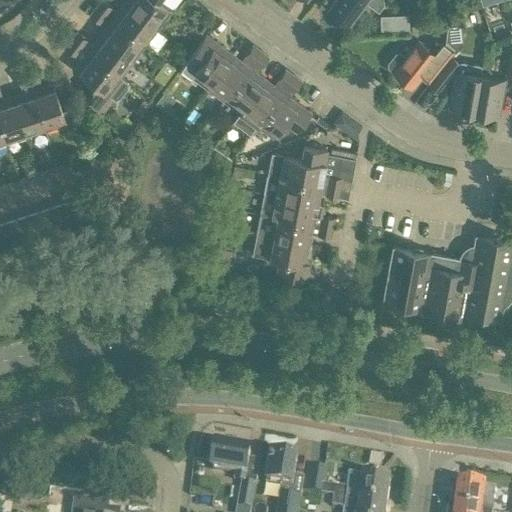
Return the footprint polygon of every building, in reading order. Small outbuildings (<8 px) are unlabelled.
[(102,0),(99,0),(95,7),(144,44),(157,28),(123,2),(117,10),(102,0)] [(124,0),(123,2),(157,28),(169,11),(156,1),(157,0),(124,0)] [(328,0),(326,4),(330,7),(328,10),(340,19),(342,16),(346,19),(360,0),(328,0)] [(95,7),(89,14),(104,26),(98,35),(132,60),(144,44),(95,7)] [(407,12),(379,13),(380,27),(408,26),(407,12)] [(76,31),(70,39),(120,77),(120,76),(132,60),(98,35),(92,43),(76,31)] [(207,35),(178,73),(187,79),(190,75),(207,87),(232,54),(207,35)] [(70,39),(64,47),(80,59),(73,68),(86,78),(88,89),(82,95),(102,111),(112,98),(115,100),(116,99),(115,99),(127,83),(128,84),(128,83),(120,76),(120,77),(70,39)] [(394,52),(387,61),(387,65),(393,70),(392,71),(409,85),(425,66),(434,73),(449,55),(453,50),(443,43),(442,42),(433,52),(418,40),(414,45),(414,44),(404,56),(398,52),(394,52)] [(232,54),(207,87),(223,100),(252,61),(260,50),(252,44),(240,60),(232,54)] [(252,61),(223,100),(238,111),(239,112),(264,78),(256,72),(268,56),(260,50),(252,61)] [(434,73),(427,82),(437,91),(459,63),(449,55),(434,73)] [(454,70),(448,105),(472,109),(479,74),(481,64),(459,60),(459,63),(458,70),(454,70)] [(35,67),(25,71),(44,129),(64,123),(66,129),(82,124),(76,105),(61,110),(51,82),(41,86),(35,67)] [(238,111),(232,121),(233,121),(248,132),(248,133),(249,133),(256,124),(292,75),(284,69),(273,85),(264,78),(239,112),(238,111)] [(22,92),(12,95),(25,136),(44,129),(25,71),(16,74),(22,92)] [(479,74),(472,109),(497,114),(503,78),(479,74)] [(292,75),(256,124),(273,137),(284,123),(296,133),(311,113),(289,97),(301,81),(292,75)] [(0,92),(0,124),(6,142),(25,136),(12,95),(2,99),(0,92)] [(271,152),(267,173),(320,183),(326,185),(349,189),(355,159),(353,159),(354,154),(331,150),(330,155),(325,154),(326,149),(303,145),(300,158),(271,152)] [(320,183),(267,173),(263,193),(316,203),(320,183)] [(326,185),(324,195),(347,199),(349,189),(326,185)] [(263,193),(259,213),(332,227),(334,217),(322,215),(324,204),(316,203),(263,193)] [(72,200),(60,204),(68,227),(79,223),(72,200)] [(68,227),(60,204),(49,208),(56,231),(68,227)] [(56,231),(49,208),(37,212),(45,234),(56,231)] [(45,234),(37,212),(26,215),(34,238),(45,234)] [(259,213),(255,234),(308,243),(310,233),(330,237),(332,227),(259,213)] [(34,238),(26,215),(15,219),(22,242),(34,238)] [(22,242),(15,219),(3,223),(11,246),(22,242)] [(0,249),(11,246),(3,223),(0,224),(0,249)] [(511,240),(474,233),(470,261),(460,311),(462,312),(501,319),(503,305),(508,302),(511,298),(511,297),(511,240)] [(255,234),(251,254),(279,260),(275,276),(305,282),(308,264),(304,263),(308,243),(255,234)] [(421,309),(432,253),(392,245),(382,302),(420,309),(421,309)] [(460,311),(470,261),(460,259),(460,258),(432,253),(421,309),(420,309),(420,312),(461,319),(462,312),(460,311)] [(216,446),(212,470),(246,476),(251,452),(216,446)] [(272,455),(267,485),(293,489),(298,460),(272,455)] [(302,492),(302,493),(333,497),(346,499),(359,500),(387,504),(390,480),(349,474),(347,489),(335,487),(324,486),(326,470),(307,466),(304,480),(302,492)] [(243,484),(239,507),(251,510),(255,486),(243,484)] [(452,493),(450,507),(483,511),(492,511),(496,489),(458,484),(457,493),(452,493)] [(281,497),(278,511),(298,511),(301,501),(281,497)] [(333,497),(332,508),(345,509),(346,499),(333,497)] [(345,509),(344,511),(386,511),(387,504),(359,500),(346,499),(345,509)] [(73,500),(71,511),(119,511),(120,511),(107,511),(108,504),(73,500)]
